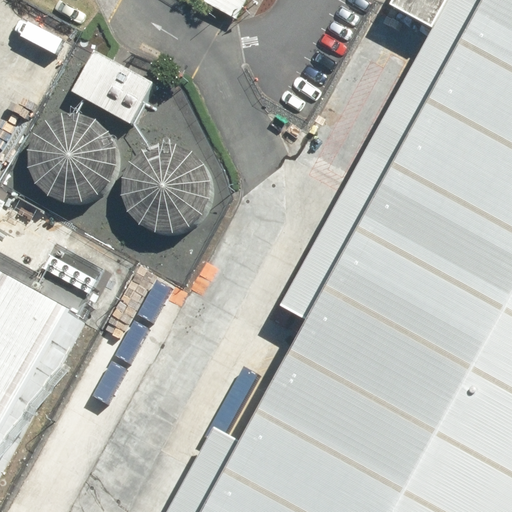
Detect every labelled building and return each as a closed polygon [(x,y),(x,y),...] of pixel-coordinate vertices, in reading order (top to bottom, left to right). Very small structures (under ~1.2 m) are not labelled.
[(440,28),(175,511),(511,511),(511,0),(402,0),(399,6),(440,28)] [(250,0),(207,0),(205,6),(239,23),(250,0)] [(155,83),(97,52),(72,99),(131,129),(155,83)] [(36,195),(41,200),(50,206),(57,208),(65,210),(72,210),(80,209),(87,206),(94,203),(100,198),(105,192),(109,186),(112,179),(114,171),(114,163),(113,156),(111,148),(107,142),(102,136),(97,130),(90,126),(83,123),(76,121),(68,121),(60,122),(53,124),(46,128),(40,132),(35,138),(30,144),(27,151),(25,159),(25,166),(26,174),(28,181),(31,188),(36,195)] [(159,238),(166,239),(172,238),(174,238),(181,236),(188,233),(194,228),(199,223),(203,217),(206,210),(208,203),(209,195),(208,188),(206,181),(203,174),(198,168),(193,163),(187,158),(180,155),(173,154),(165,153),(158,154),(151,156),(144,159),(138,163),(133,169),(128,175),(125,182),(124,189),(123,196),(124,204),(126,211),(129,218),(133,224),(139,229),(145,233),(152,236),(159,238)] [(0,447),(91,280),(0,230),(0,447)]
